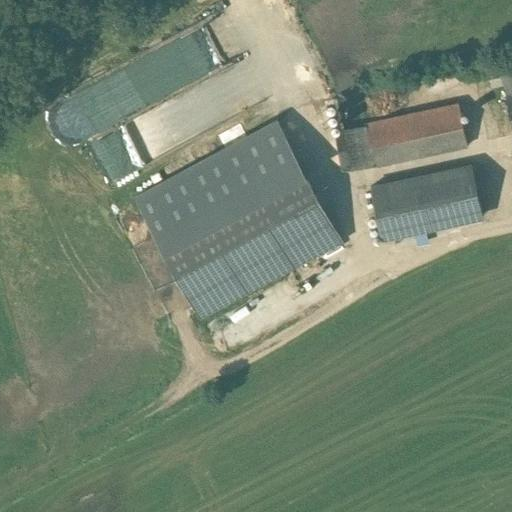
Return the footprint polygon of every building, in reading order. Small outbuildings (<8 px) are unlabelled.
[(186,36),(66,88),(104,177),(271,105),(248,52),(202,72),(186,36)] [(511,61),(499,64),(505,92),(511,89),(511,61)] [(459,103),(366,122),(375,165),(468,145),(459,103)] [(137,196),(165,248),(306,173),(277,120),(137,196)] [(345,171),(375,165),(366,122),(336,129),(345,171)] [(473,164),(371,186),(382,237),(484,216),(473,164)] [(306,173),(165,248),(200,313),(341,238),(306,173)]
